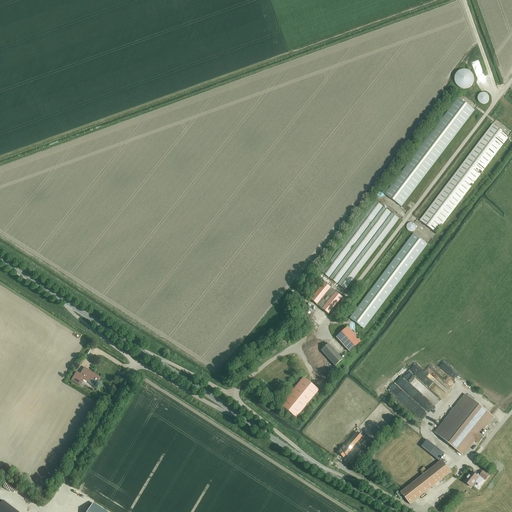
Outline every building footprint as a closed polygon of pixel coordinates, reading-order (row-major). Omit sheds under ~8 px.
[(477,72),(483,70),(480,58),(473,60),(477,72)] [(491,101),(491,92),(481,91),(480,100),(491,101)] [(385,194),(401,207),(474,110),(458,98),(385,194)] [(420,221),(436,233),(509,137),(493,125),(420,221)] [(382,206),(376,201),(322,273),(328,278),(382,206)] [(392,213),(338,285),(345,290),(399,219),(392,213)] [(349,318),(363,329),(427,245),(413,234),(349,318)] [(310,300),(328,314),(341,298),(323,284),(310,300)] [(347,327),(336,337),(349,352),(361,342),(347,327)] [(321,351),(335,366),(342,359),(328,344),(321,351)] [(256,360),(259,364),(277,352),(273,348),(256,360)] [(447,368),(451,365),(444,359),(441,362),(447,368)] [(430,364),(426,369),(433,376),(434,376),(447,389),(451,384),(430,364)] [(80,375),(76,373),(77,372),(76,372),(71,380),(80,386),(84,380),(87,382),(88,382),(92,385),(93,385),(95,381),(96,381),(97,380),(96,379),(98,377),(98,376),(97,377),(94,375),(89,372),(88,372),(87,371),(87,370),(84,368),(80,375)] [(280,406),(295,418),(318,391),(303,378),(280,406)] [(434,433),(463,456),(462,455),(474,440),(478,444),(483,438),(479,434),(493,417),(493,418),(494,418),(465,395),(435,433),(434,433)] [(341,451),(346,456),(350,451),(350,450),(361,437),(362,436),(357,432),(345,446),(341,451)] [(421,447),(438,461),(444,454),(426,440),(421,447)] [(444,478),(451,472),(442,460),(435,466),(400,493),(410,505),(444,478)] [(464,482),(471,487),(475,482),(476,483),(477,483),(478,483),(479,483),(480,482),(481,481),(481,482),(483,479),(485,481),(489,476),(483,472),(479,476),(478,474),(477,476),(472,472),(464,482)] [(0,505),(0,511),(17,511),(3,501),(0,505)]
